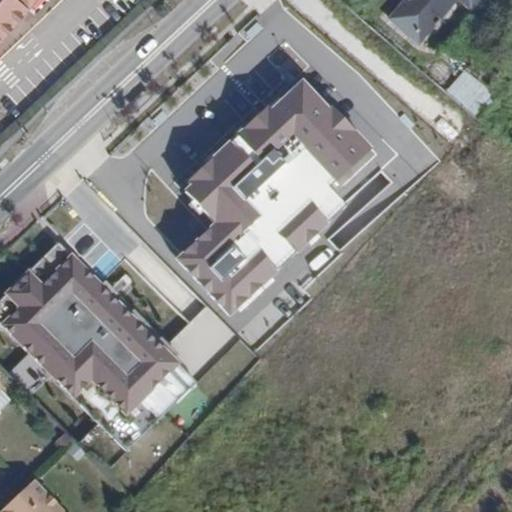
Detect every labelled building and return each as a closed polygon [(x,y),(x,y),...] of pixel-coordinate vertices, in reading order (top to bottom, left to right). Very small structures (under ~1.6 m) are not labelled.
[(0,0),(0,41),(35,0),(0,0)] [(406,0),(389,20),(417,44),(454,0),(458,0),(469,9),(476,0),(406,0)] [(511,41),(511,8),(495,27),(511,41)] [(462,72),(444,93),(476,121),(494,101),(462,72)] [(402,165),(312,73),(183,183),(217,221),(181,254),(236,315),(402,165)] [(57,245),(0,301),(0,325),(126,453),(195,385),(57,245)] [(182,345),(215,347),(217,312),(183,311),(182,345)] [(460,367),(438,390),(456,407),(478,384),(460,367)] [(414,432),(441,448),(462,412),(454,407),(440,430),(421,420),(414,432)] [(361,438),(392,461),(412,434),(380,411),(361,438)] [(54,511),(30,485),(25,488),(0,511),(54,511)]
